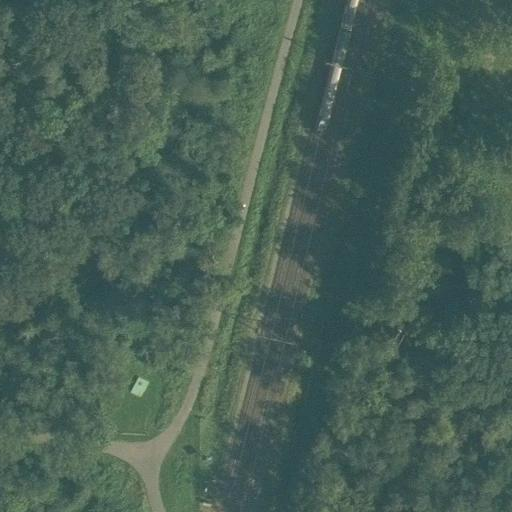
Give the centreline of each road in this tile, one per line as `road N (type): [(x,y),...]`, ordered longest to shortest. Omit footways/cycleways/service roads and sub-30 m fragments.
road 1 (track): [(301,511),(326,422),(404,0)]
road 2 (unclassified): [(147,455),(169,439),(199,374),(298,0)]
road 3 (unclassified): [(147,455),(0,435)]
